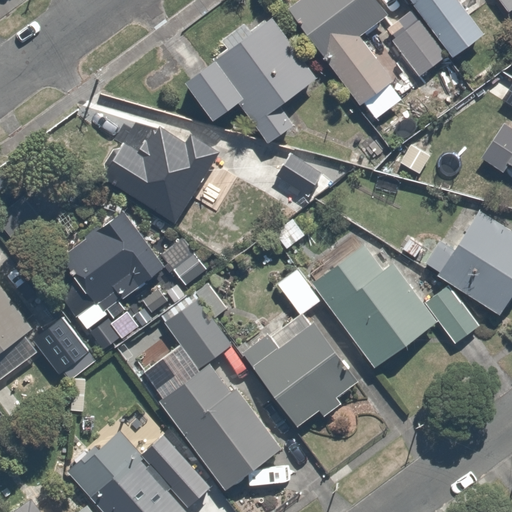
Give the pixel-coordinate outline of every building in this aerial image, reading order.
[(374,0),(300,0),(289,9),(361,103),(401,72),(366,26),(384,12),(374,0)] [(414,0),(453,54),(484,33),(461,1),(462,0),(414,0)] [(511,0),(501,0),(509,11),(511,8),(511,0)] [(268,10),(184,77),(214,114),(237,95),(272,139),(296,120),(279,99),(316,71),(268,10)] [(420,18),(392,38),(422,82),(450,63),(420,18)] [(174,217),(220,139),(195,124),(190,132),(162,115),(138,155),(120,145),(103,175),(174,217)] [(511,122),(498,115),(474,158),(501,173),(507,161),(511,163),(511,122)] [(162,261),(117,203),(103,214),(107,219),(61,255),(92,295),(134,262),(144,275),(162,261)] [(440,273),(438,277),(499,315),(511,295),(511,232),(480,213),(455,252),(439,243),(426,264),(440,273)] [(187,232),(162,248),(187,285),(211,269),(187,232)] [(364,245),(312,284),(375,367),(437,321),(393,263),(384,270),(364,245)] [(297,270),(278,283),(301,315),(320,301),(297,270)] [(0,378),(36,351),(20,330),(32,321),(0,279),(0,378)] [(449,285),(424,303),(455,344),(479,326),(449,285)] [(219,355),(232,345),(194,296),(161,321),(195,365),(154,397),(223,487),(284,439),(219,355)] [(93,297),(74,313),(88,329),(107,314),(93,297)] [(65,311),(33,337),(60,371),(92,345),(65,311)] [(279,348),(268,334),(242,353),(297,427),(319,410),(323,416),(341,403),(337,398),(359,382),(314,321),(279,348)] [(167,426),(149,443),(173,470),(191,453),(167,426)] [(129,450),(88,487),(110,511),(189,511),(165,485),(173,477),(157,458),(146,468),(129,450)] [(97,511),(87,499),(70,511),(41,511),(28,495),(6,511),(97,511)]
